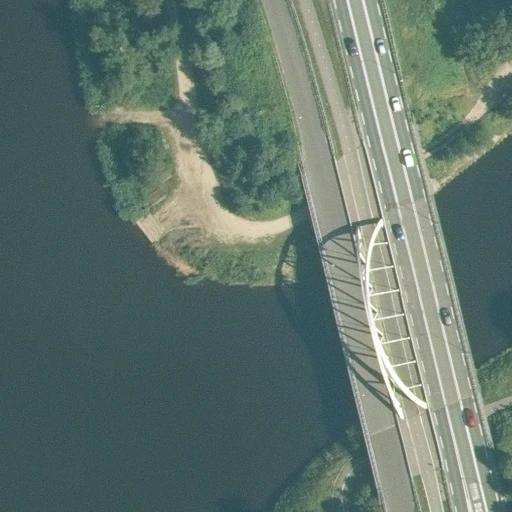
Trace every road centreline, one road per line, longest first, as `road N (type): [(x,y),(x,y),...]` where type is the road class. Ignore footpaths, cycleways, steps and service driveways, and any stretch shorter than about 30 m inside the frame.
road 1 (unclassified): [(401,511),(270,0)]
road 2 (track): [(112,120),(189,106),(211,205),(226,220),(257,228),(301,215),(427,150),(511,86)]
road 3 (primary): [(463,460),(385,137)]
road 4 (primary): [(352,0),(385,137)]
